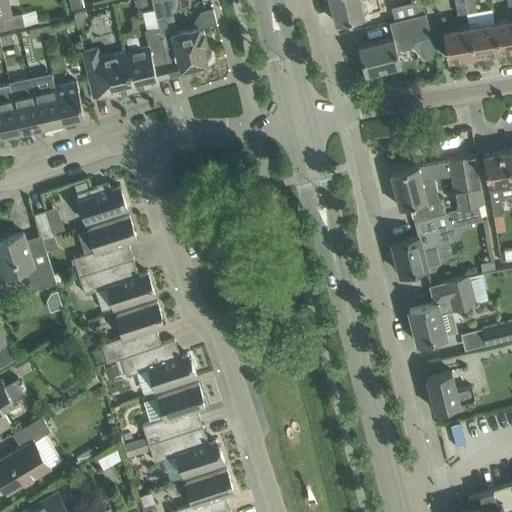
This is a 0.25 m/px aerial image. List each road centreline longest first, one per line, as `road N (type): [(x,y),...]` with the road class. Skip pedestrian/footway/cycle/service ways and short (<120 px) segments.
road 1 (residential): [(275,511),(217,331),(195,306),(140,137)]
road 2 (unclassified): [(403,511),(422,462),(375,283),(337,276)]
road 3 (secondary): [(399,511),(337,276)]
road 4 (residential): [(294,123),(511,86)]
road 5 (secondary): [(337,276),(294,123)]
road 6 (residential): [(140,137),(294,123)]
road 7 (residential): [(0,182),(140,137)]
